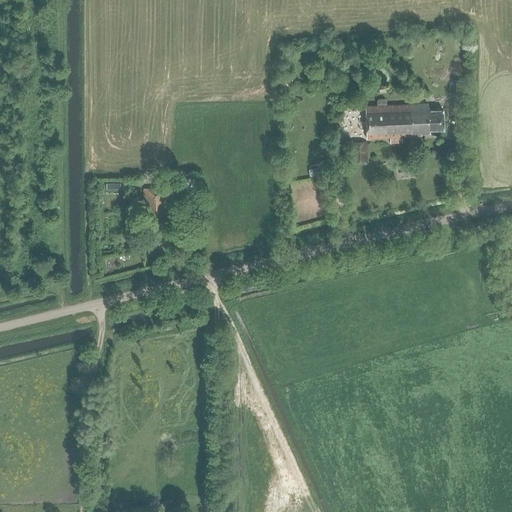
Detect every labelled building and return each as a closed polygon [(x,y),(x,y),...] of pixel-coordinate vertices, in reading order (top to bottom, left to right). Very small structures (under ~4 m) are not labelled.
[(288,86),(293,82),(289,78),(284,82),(288,86)] [(460,99),(459,80),(451,81),(452,99),(460,99)] [(425,97),(425,88),(414,88),(414,98),(425,97)] [(376,106),(364,106),(366,139),(389,138),(390,144),(402,143),(402,137),(410,137),(411,136),(420,135),(421,134),(430,133),(429,130),(443,130),(443,110),(429,110),(427,103),(409,104),(386,105),(386,101),(383,99),(378,99),(376,101),(376,106)] [(367,163),(366,142),(351,142),(351,164),(367,163)] [(413,174),(412,166),(399,168),(400,176),(413,174)] [(309,177),(319,176),(318,168),(308,169),(309,177)] [(184,186),(184,189),(196,188),(196,176),(184,176),(184,177),(174,177),(174,186),(184,186)] [(167,189),(143,190),(144,228),(162,228),(162,216),(165,216),(165,209),(168,209),(167,189)] [(163,507),(169,502),(166,499),(160,503),(163,507)]
